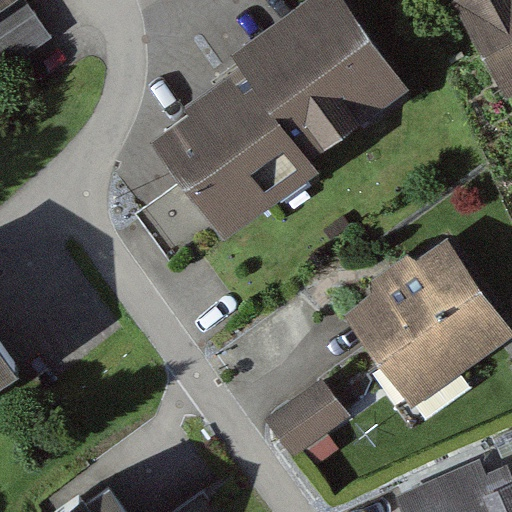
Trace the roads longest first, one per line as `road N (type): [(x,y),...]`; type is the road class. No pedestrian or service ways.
road 1 (residential): [(67,190),(290,511)]
road 2 (residential): [(112,0),(131,78),(67,190)]
